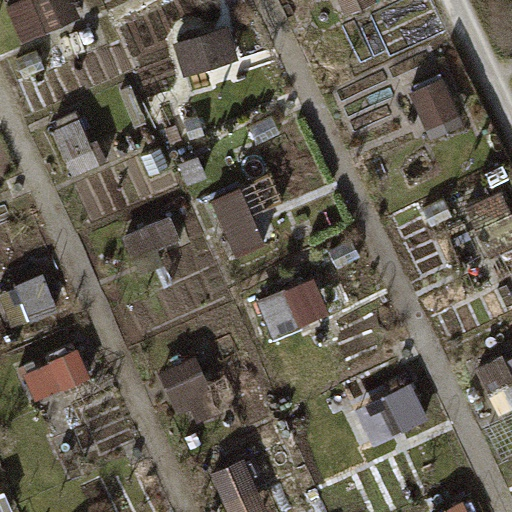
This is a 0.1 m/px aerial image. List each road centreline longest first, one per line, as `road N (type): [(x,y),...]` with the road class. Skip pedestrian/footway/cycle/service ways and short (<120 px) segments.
road 1 (track): [(266,0),(510,511)]
road 2 (track): [(0,84),(190,511)]
road 3 (track): [(511,123),(452,0)]
